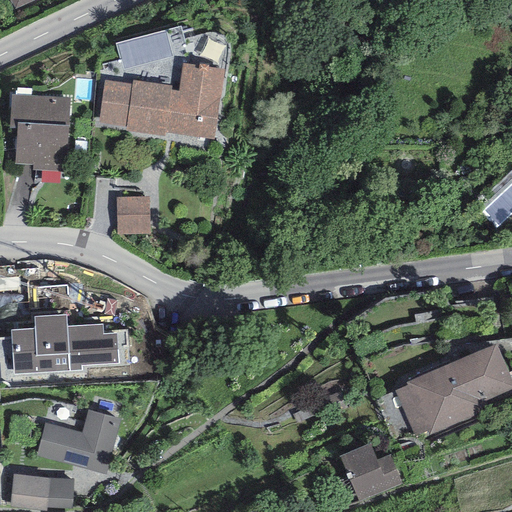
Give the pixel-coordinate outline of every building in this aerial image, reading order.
[(10,0),(15,10),(37,0),(10,0)] [(199,66),(183,63),(178,91),(171,90),(171,87),(132,81),(132,85),(104,81),(98,123),(126,127),(126,130),(164,136),(165,133),(213,140),(224,70),(208,67),(208,65),(199,63),(199,66)] [(69,98),(11,94),(9,128),(17,128),(14,163),(32,164),(32,169),(64,171),(69,98)] [(148,197),(116,198),(117,234),(149,233),(148,197)] [(34,329),(10,330),(13,375),(81,371),(81,366),(118,364),(116,333),(103,334),(102,325),(67,327),(66,315),(34,317),(34,329)] [(407,385),(395,391),(418,444),(483,416),(478,405),(511,389),(511,381),(495,344),(406,383),(407,385)] [(120,419),(87,410),(81,433),(45,423),(36,455),(106,474),(120,419)] [(370,443),(339,456),(358,502),(403,484),(391,455),(377,460),(370,443)] [(50,478),(12,474),(9,507),(46,511),(47,507),(72,508),(73,479),(50,478)]
